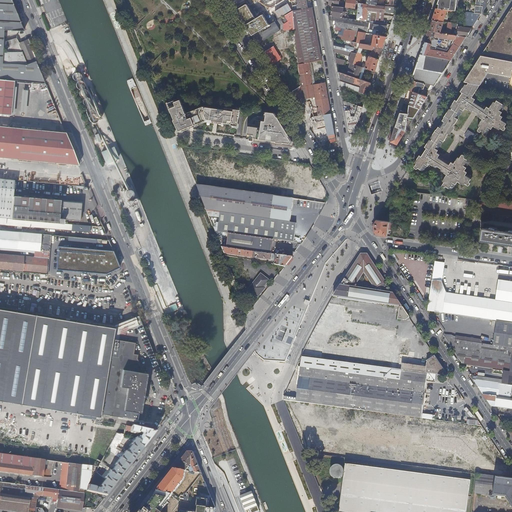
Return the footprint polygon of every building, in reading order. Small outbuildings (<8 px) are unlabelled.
[(0,0),(0,78),(44,83),(35,60),(25,64),(2,63),(4,30),(23,31),(11,0),(0,0)] [(258,0),(262,7),(264,5),(265,7),(267,7),(268,9),(280,2),(279,1),(279,0),(258,0)] [(296,0),(298,10),(308,8),(306,0),(296,0)] [(358,0),(347,0),(346,8),(350,8),(356,9),(356,0),(358,0)] [(453,10),(454,7),(455,0),(439,0),(438,4),(439,4),(439,9),(447,10),(450,10),(453,10)] [(490,0),(468,0),(467,12),(476,13),(477,11),(482,11),(483,8),(485,8),(490,0)] [(395,13),(397,7),(377,5),(367,4),(363,4),(359,3),(358,9),(357,20),(370,22),(375,22),(376,22),(377,11),(385,12),(386,8),(387,8),(387,12),(395,13)] [(330,15),(342,17),(343,15),(345,15),(345,12),(344,12),(344,7),(339,7),(332,6),(330,15)] [(295,10),(293,11),(295,31),(298,64),(309,62),(322,60),(319,44),(312,7),(308,8),(298,10),(295,10)] [(511,7),(484,53),(511,58),(511,7)] [(439,9),(437,8),(432,21),(444,22),(444,19),(447,10),(439,9)] [(293,11),(285,15),(288,21),(285,23),(286,31),(295,31),(293,11)] [(482,14),(476,13),(467,12),(466,12),(465,25),(474,26),(482,14)] [(285,15),(252,35),(257,43),(260,40),(262,39),(263,40),(280,30),(283,25),(283,24),(285,23),(288,21),(285,15)] [(368,33),(370,22),(357,20),(342,17),(330,15),(329,15),(331,26),(332,26),(334,27),(343,28),(345,29),(356,31),(359,31),(365,32),(368,33)] [(432,21),(429,31),(442,33),(442,32),(441,31),(444,22),(432,21)] [(381,23),(376,22),(375,22),(374,29),(387,31),(387,26),(381,25),(381,23)] [(467,37),(473,28),(459,26),(459,29),(457,28),(457,30),(455,30),(455,26),(454,26),(452,26),(451,34),(467,37)] [(354,42),(356,31),(345,29),(343,40),(352,41),(354,42)] [(452,60),(467,37),(451,34),(447,34),(442,33),(429,31),(421,54),(452,60)] [(384,47),(387,37),(375,34),(373,43),(372,42),(364,41),(364,44),(368,44),(384,47)] [(26,63),(36,60),(27,38),(19,42),(16,37),(4,41),(3,62),(26,63)] [(358,52),(361,43),(357,42),(354,42),(352,41),(350,50),(354,51),(354,53),(358,54),(358,52)] [(380,59),(384,47),(368,44),(364,44),(363,43),(361,43),(358,52),(361,53),(361,51),(363,48),(373,50),(371,55),(371,56),(380,59)] [(274,46),(263,53),(271,66),(281,59),(274,46)] [(355,64),(358,54),(354,53),(335,48),(335,52),(350,55),(350,54),(352,54),(349,62),(355,64)] [(375,71),(380,59),(371,56),(369,56),(367,55),(361,53),(358,52),(358,54),(355,64),(354,64),(357,65),(359,66),(363,54),(370,57),(369,60),(368,60),(367,63),(368,63),(366,68),(375,71)] [(452,60),(421,54),(412,81),(418,82),(435,85),(436,85),(452,60)] [(479,60),(465,82),(470,83),(481,85),(489,72),(511,76),(511,61),(482,56),(479,60)] [(309,62),(298,64),(298,67),(299,73),(300,77),(300,87),(288,94),(302,116),(305,114),(302,106),(306,106),(305,99),(315,97),(319,116),(331,113),(326,83),(313,85),(309,62)] [(362,67),(359,66),(357,65),(355,73),(351,72),(349,75),(359,78),(362,67)] [(363,84),(367,82),(359,78),(349,75),(339,72),(340,80),(359,86),(363,84)] [(73,76),(72,77),(73,79),(73,80),(74,81),(75,81),(77,82),(78,81),(79,81),(80,80),(80,79),(81,79),(81,78),(81,76),(80,75),(80,74),(78,73),(77,73),(76,73),(74,74),(73,75),(73,76)] [(0,113),(10,115),(13,80),(11,80),(0,79),(0,113)] [(76,84),(76,86),(76,87),(77,88),(77,89),(78,89),(79,90),(81,90),(82,89),(83,89),(83,88),(84,87),(84,86),(84,83),(83,82),(82,82),(81,81),(80,81),(78,82),(77,83),(76,84)] [(367,95),(371,83),(367,82),(363,84),(359,86),(360,87),(359,87),(357,87),(341,81),(342,86),(367,95)] [(418,82),(412,81),(408,90),(414,92),(415,89),(418,82)] [(481,117),(483,119),(484,119),(482,122),(483,123),(480,128),(480,130),(482,131),(483,131),(484,130),(487,132),(489,134),(493,128),(494,128),(495,126),(498,128),(499,126),(504,131),(505,130),(506,129),(507,129),(507,128),(506,128),(506,127),(507,126),(509,123),(509,122),(503,119),(504,118),(501,116),(503,113),(502,112),(506,106),(501,103),(502,102),(501,101),(499,100),(498,100),(494,107),(492,106),(490,109),(488,107),(487,108),(476,101),(477,100),(473,98),(479,88),(481,85),(470,83),(468,85),(466,89),(464,88),(462,92),(464,93),(458,102),(457,100),(454,104),(455,105),(450,113),(450,114),(448,113),(445,118),(446,118),(443,121),(444,121),(440,127),(437,131),(436,131),(434,135),(435,136),(432,141),(430,144),(429,143),(426,147),(428,148),(424,153),(422,156),(420,155),(418,159),(420,160),(415,166),(415,167),(415,168),(417,169),(418,169),(419,168),(424,171),(426,167),(428,165),(429,165),(431,163),(434,165),(435,164),(444,169),(447,171),(446,173),(448,174),(446,177),(448,179),(443,185),(443,186),(445,188),(446,187),(447,186),(452,190),(456,184),(457,184),(459,182),(460,183),(462,181),(468,185),(469,185),(470,183),(470,182),(469,182),(473,176),(467,173),(467,172),(465,170),(467,167),(466,166),(470,161),(467,159),(465,157),(465,156),(465,155),(463,154),(462,154),(460,158),(458,161),(456,160),(454,163),(452,162),(451,163),(440,156),(440,155),(441,155),(438,153),(439,151),(438,150),(444,142),(445,142),(447,139),(449,137),(448,137),(456,125),(460,120),(459,119),(462,115),(464,111),(465,111),(467,109),(470,110),(471,108),(483,116),(481,117)] [(80,92),(79,94),(80,95),(80,97),(81,97),(82,98),(84,98),(85,98),(86,98),(87,97),(87,96),(88,95),(88,93),(88,92),(87,91),(86,90),(85,90),(84,90),(82,90),(81,90),(80,91),(80,92)] [(420,94),(414,92),(409,105),(408,106),(419,110),(428,97),(423,95),(420,94)] [(83,101),(82,102),(83,104),(83,105),(84,106),(85,106),(86,107),(87,107),(88,106),(90,106),(90,105),(91,104),(91,103),(91,101),(90,100),(89,99),(89,98),(87,98),(86,98),(85,98),(84,99),(83,100),(83,101)] [(179,131),(183,131),(187,130),(186,128),(189,127),(190,128),(207,122),(214,123),(214,121),(218,121),(217,123),(238,126),(240,110),(225,108),(224,110),(202,106),(186,113),(180,100),(175,102),(174,101),(168,103),(175,120),(174,120),(179,131)] [(359,117),(363,107),(344,101),(349,129),(355,129),(359,117)] [(86,110),(86,111),(86,112),(87,114),(88,114),(89,115),(90,115),(91,115),(92,115),(93,114),(94,113),(94,112),(95,111),(94,110),(94,109),(93,108),(92,107),(91,106),(89,107),(88,107),(87,108),(86,110)] [(419,110),(408,106),(407,115),(407,118),(413,119),(419,110)] [(292,144),(293,141),(276,113),(267,111),(266,121),(257,120),(256,125),(253,124),(253,126),(251,126),(249,141),(254,141),(254,137),(277,140),(277,142),(292,144)] [(401,111),(399,114),(395,128),(406,132),(407,118),(407,115),(402,114),(403,111),(401,111)] [(335,134),(331,113),(319,116),(313,117),(314,119),(315,122),(325,120),(327,132),(328,136),(335,134)] [(90,118),(90,119),(90,120),(90,121),(92,123),(93,123),(94,123),(95,123),(96,123),(97,122),(98,121),(98,120),(98,119),(98,117),(97,116),(96,115),(95,115),(94,115),(93,115),(92,115),(91,116),(90,117),(90,118)] [(363,119),(359,117),(355,129),(349,129),(350,133),(358,134),(363,119)] [(0,158),(78,165),(65,133),(0,126),(0,158)] [(406,132),(395,128),(391,141),(398,144),(406,132)] [(109,153),(108,151),(102,154),(105,162),(118,157),(115,150),(109,153)] [(0,211),(5,212),(11,213),(13,196),(14,179),(0,178),(0,211)] [(279,197),(197,185),(208,211),(284,221),(290,222),(293,199),(279,197)] [(120,190),(123,198),(133,195),(130,186),(120,190)] [(133,195),(123,198),(126,204),(135,201),(135,200),(133,195)] [(59,200),(23,197),(13,196),(11,213),(11,219),(21,219),(57,223),(58,218),(80,220),(81,203),(60,201),(60,200),(59,200)] [(511,203),(493,201),(482,200),(481,207),(511,209),(511,203)] [(135,201),(126,204),(128,209),(137,205),(135,201)] [(284,221),(208,211),(210,217),(221,218),(219,232),(229,234),(246,236),(271,239),(273,240),(302,244),(303,242),(305,240),(305,239),(295,237),(297,223),(290,222),(284,221)] [(11,219),(0,217),(0,223),(3,224),(89,231),(89,225),(57,223),(21,219),(11,219)] [(390,222),(377,220),(374,225),(375,231),(377,235),(387,236),(389,227),(390,228),(391,226),(389,225),(390,222)] [(511,230),(511,233),(494,230),(495,228),(491,227),(491,230),(483,229),(481,240),(511,244),(511,230)] [(0,267),(46,272),(47,266),(48,258),(51,235),(41,234),(0,230),(0,247),(34,250),(33,257),(0,253),(0,267)] [(271,239),(246,236),(229,234),(227,248),(253,252),(271,254),(273,240),(271,239)] [(112,240),(51,235),(48,274),(104,280),(115,274),(125,268),(112,240)] [(227,248),(222,248),(225,254),(272,261),(272,256),(273,254),(271,254),(253,252),(227,248)] [(334,297),(400,306),(403,307),(368,254),(361,254),(334,297)] [(284,256),(277,255),(276,257),(275,265),(285,267),(293,257),(284,256)] [(435,264),(433,281),(441,282),(444,265),(440,264),(440,265),(435,264)] [(257,281),(250,290),(259,297),(266,287),(265,286),(270,280),(262,273),(256,280),(257,281)] [(428,311),(431,315),(440,316),(440,313),(444,313),(447,293),(442,282),(441,282),(433,281),(429,303),(422,302),(428,311)] [(496,301),(511,303),(511,282),(499,281),(496,301)] [(447,293),(444,313),(481,319),(484,299),(447,293)] [(481,319),(498,321),(511,323),(511,303),(496,301),(484,299),(481,319)] [(141,412),(146,373),(144,371),(138,354),(135,353),(136,342),(126,340),(116,338),(116,332),(116,328),(117,325),(111,324),(111,327),(82,322),(82,320),(71,318),(71,320),(41,315),(41,313),(36,312),(36,314),(33,314),(33,311),(29,311),(29,313),(0,309),(1,306),(0,305),(0,400),(101,417),(101,413),(140,420),(141,412)] [(406,320),(410,317),(403,307),(400,306),(398,319),(406,320)] [(116,328),(136,321),(135,318),(117,325),(116,328)] [(452,336),(444,335),(463,365),(494,369),(511,372),(511,323),(498,321),(494,346),(479,344),(480,340),(474,339),(474,338),(472,338),(458,336),(456,337),(456,338),(452,336)] [(402,358),(402,369),(428,373),(436,374),(449,376),(435,356),(427,361),(402,358)] [(303,357),(299,381),(424,398),(426,381),(432,382),(432,381),(435,381),(436,374),(428,373),(427,374),(303,357)] [(477,377),(471,376),(474,380),(499,383),(511,385),(511,372),(494,369),(493,374),(504,375),(503,380),(477,377)] [(299,381),(297,402),(347,408),(366,411),(416,418),(421,418),(424,398),(299,381)] [(511,385),(499,383),(497,397),(511,398),(511,385)] [(511,398),(497,397),(483,395),(487,400),(496,402),(495,407),(511,409),(511,398)] [(507,412),(511,413),(511,409),(495,407),(491,406),(496,414),(506,415),(507,415),(507,412)] [(138,445),(143,448),(156,432),(126,426),(125,432),(138,434),(139,433),(141,434),(141,435),(139,435),(136,439),(139,441),(138,443),(139,444),(138,445)] [(123,463),(128,467),(143,448),(138,445),(139,444),(138,443),(139,441),(136,439),(135,438),(134,439),(124,437),(124,435),(117,434),(110,447),(115,449),(116,448),(117,448),(123,439),(132,441),(133,441),(130,445),(131,446),(126,453),(125,452),(119,458),(123,462),(123,463)] [(115,449),(110,447),(108,451),(119,458),(125,452),(115,449)] [(461,471),(463,455),(410,449),(408,466),(461,471)] [(194,472),(202,474),(193,451),(189,452),(185,457),(175,469),(186,471),(189,472),(191,469),(190,468),(191,466),(193,471),(194,472)] [(0,471),(40,477),(42,460),(0,453),(0,471)] [(110,480),(115,484),(128,467),(123,463),(123,462),(119,458),(114,465),(115,466),(110,473),(109,472),(104,478),(108,482),(110,480)] [(61,462),(58,490),(66,491),(69,464),(61,462)] [(79,493),(79,490),(81,465),(69,464),(66,491),(79,493)] [(79,490),(84,491),(86,491),(87,485),(91,480),(97,472),(99,467),(81,465),(79,490)] [(346,474),(346,472),(346,471),(345,470),(345,469),(344,468),(343,467),(342,466),(341,465),(340,465),(338,465),(337,465),(336,465),(335,466),(334,467),(333,468),(332,469),(331,470),(331,471),(331,472),(331,474),(332,475),(332,476),(333,477),(334,478),(335,479),(336,479),(337,480),(338,480),(340,479),(341,479),(342,479),(343,478),(344,477),(345,476),(345,475),(346,474)] [(467,511),(471,480),(347,465),(341,511),(467,511)] [(175,469),(159,491),(174,494),(185,479),(186,471),(175,469)] [(159,491),(141,511),(215,511),(202,474),(194,472),(189,472),(186,471),(185,479),(174,494),(159,491)] [(87,485),(86,491),(94,493),(106,496),(115,484),(110,480),(108,482),(104,478),(97,472),(91,480),(100,486),(99,487),(100,487),(100,488),(98,489),(95,488),(95,487),(87,485)] [(511,478),(478,474),(476,493),(482,493),(507,497),(511,504),(511,478)] [(0,510),(14,511),(39,511),(36,508),(35,508),(36,499),(37,499),(37,496),(41,496),(51,497),(51,499),(57,500),(56,504),(82,507),(84,491),(79,490),(79,493),(66,491),(58,490),(0,482),(0,510)] [(251,492),(242,496),(244,501),(242,502),(245,511),(256,507),(254,503),(256,502),(251,492)]
